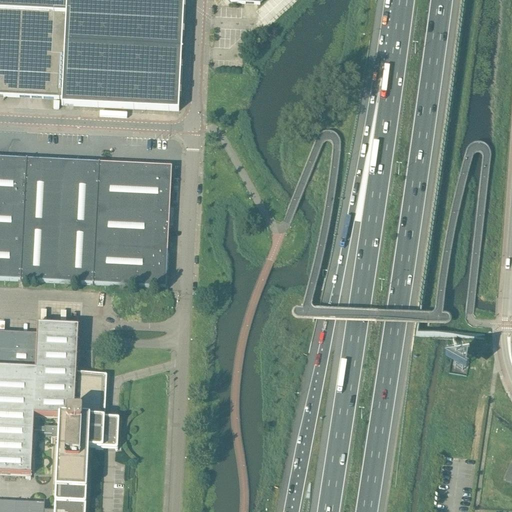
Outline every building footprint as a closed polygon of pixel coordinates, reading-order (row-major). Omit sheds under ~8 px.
[(0,0),(0,97),(64,101),(66,44),(68,0),(0,0)] [(183,0),(68,0),(66,44),(64,101),(64,106),(178,112),(179,97),(181,97),(181,91),(179,91),(180,72),(182,72),(182,66),(181,66),(182,36),(184,36),(184,30),(182,30),(183,11),(185,11),(185,5),(184,5),(183,0)] [(22,162),(0,160),(0,201),(20,202),(22,162)] [(16,282),(53,284),(56,228),(59,163),(22,162),(20,202),(18,243),(16,282)] [(53,284),(89,286),(91,246),(95,165),(59,163),(56,228),(53,284)] [(95,165),(91,246),(128,248),(168,249),(170,209),(172,169),(95,165)] [(0,201),(0,241),(18,243),(20,202),(0,201)] [(0,281),(16,282),(18,243),(0,241),(0,281)] [(89,286),(128,288),(166,290),(168,249),(128,248),(91,246),(89,286)] [(85,511),(89,450),(116,452),(117,452),(118,451),(119,422),(119,421),(118,421),(105,420),(107,378),(107,377),(106,377),(77,375),(79,328),(38,326),(37,341),(0,339),(0,475),(31,477),(34,417),(59,418),(54,511),(85,511)] [(0,511),(50,511),(44,511),(45,502),(44,502),(44,504),(0,501),(0,511)]
